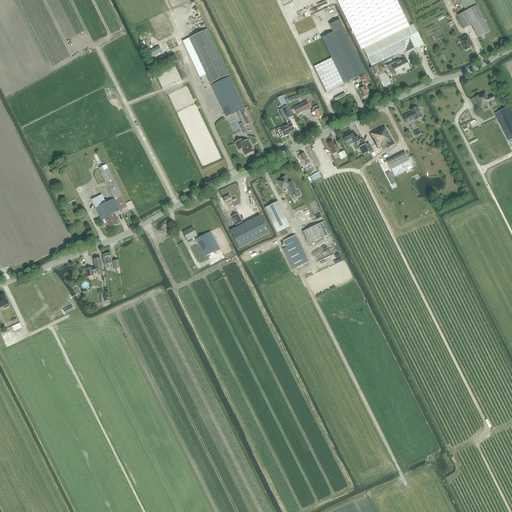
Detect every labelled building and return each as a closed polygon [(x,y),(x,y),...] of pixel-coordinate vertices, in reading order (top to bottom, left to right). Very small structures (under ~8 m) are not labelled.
[(396,0),(336,0),(361,50),(363,49),(409,26),(396,0)] [(460,0),(466,11),(477,5),(473,0),(460,0)] [(471,25),(478,38),(490,31),(477,5),(466,11),(465,12),(471,25)] [(464,29),(471,25),(465,12),(458,15),(464,29)] [(321,38),(331,58),(343,84),(360,76),(362,75),(365,73),(343,28),(344,28),(340,20),(330,25),(333,32),(321,38)] [(407,53),(423,45),(412,24),(411,25),(409,26),(363,49),(371,67),(405,50),(407,53)] [(229,75),(217,49),(212,38),(208,29),(183,41),(192,61),(200,78),(206,75),(210,84),(229,75)] [(467,35),(459,39),(465,51),(470,49),(469,47),(473,46),(467,35)] [(326,92),(343,84),(331,58),(314,67),(326,92)] [(387,65),(386,66),(387,66),(390,70),(388,71),(389,71),(390,71),(391,73),(393,74),(396,73),(396,74),(409,68),(404,60),(398,63),(397,61),(399,60),(387,65)] [(360,89),(358,90),(362,98),(364,99),(365,98),(365,97),(368,95),(366,91),(367,91),(365,86),(364,87),(363,86),(369,83),(365,74),(363,75),(362,75),(360,76),(361,76),(359,77),(362,83),(358,85),(360,89)] [(230,77),(211,86),(226,117),(233,132),(242,127),(235,113),(236,113),(241,110),(243,110),(244,109),(230,77)] [(474,98),(479,108),(495,100),(493,95),(488,98),(485,93),(482,95),(482,94),(474,98)] [(282,96),(278,98),(283,108),(287,106),(282,96)] [(296,107),(294,108),(296,112),(297,114),(310,108),(307,102),(296,107)] [(318,105),(312,108),(313,110),(311,111),(312,113),(314,112),(317,119),(322,116),(319,109),(320,109),(318,105)] [(283,108),(282,108),(288,119),(293,117),(287,106),(283,108)] [(412,113),(408,115),(403,117),(406,123),(411,121),(410,121),(414,119),(415,120),(422,117),(420,112),(421,112),(421,111),(420,108),(419,107),(418,108),(417,107),(416,106),(415,106),(414,107),(413,108),(414,109),(410,110),(412,113)] [(495,114),(508,141),(511,139),(511,114),(508,107),(495,114)] [(239,111),(237,112),(244,127),(249,124),(243,110),(241,110),(239,111)] [(279,129),(280,129),(276,131),(280,138),(283,136),(287,134),(287,133),(294,129),(291,123),(279,129)] [(381,128),(369,134),(377,149),(381,147),(383,150),(395,144),(385,127),(381,129),(381,128)] [(348,134),(342,137),(345,142),(346,144),(352,141),(353,143),(358,141),(356,135),(353,136),(351,131),(347,133),(348,134)] [(240,140),(234,143),(238,150),(242,149),(245,155),(253,152),(248,140),(243,142),(241,143),(240,140)] [(332,141),(327,144),(332,155),(340,151),(336,144),(334,145),(332,141)] [(365,145),(360,147),(364,155),(369,152),(365,145)] [(344,151),(338,154),(341,160),(347,157),(344,151)] [(304,153),(298,157),(299,159),(304,167),(311,164),(304,153)] [(406,154),(388,164),(395,177),(413,168),(406,154)] [(105,218),(113,214),(120,210),(120,211),(127,207),(106,165),(99,168),(114,199),(106,203),(102,195),(91,200),(101,220),(105,218)] [(319,172),(311,177),(313,181),(321,177),(319,172)] [(395,183),(390,172),(386,174),(391,185),(395,183)] [(281,179),(277,181),(282,190),(290,185),(286,176),(281,179)] [(242,202),(239,197),(237,198),(234,193),(230,195),(226,197),(221,200),(225,207),(235,202),(237,205),(242,202)] [(278,202),(265,208),(277,233),(290,227),(278,202)] [(241,221),(236,211),(230,214),(235,224),(241,221)] [(113,214),(105,218),(110,228),(117,224),(116,221),(117,221),(113,214)] [(230,231),(239,249),(270,233),(260,215),(243,224),(232,229),(232,230),(230,231)] [(318,225),(303,232),(309,244),(324,237),(318,225)] [(187,240),(194,237),(204,257),(215,251),(206,234),(198,238),(193,228),(187,231),(187,230),(183,232),(187,240)] [(286,247),(283,249),(293,270),(296,268),(307,263),(296,239),(294,236),(284,241),(286,247)] [(111,253),(103,255),(105,267),(112,266),(111,263),(112,263),(112,261),(111,253)] [(103,273),(100,259),(93,260),(95,268),(92,269),(92,268),(86,269),(87,278),(93,277),(93,274),(97,273),(98,275),(99,276),(101,275),(102,274),(102,273),(103,273)] [(0,307),(9,304),(5,294),(0,296),(0,307)]
